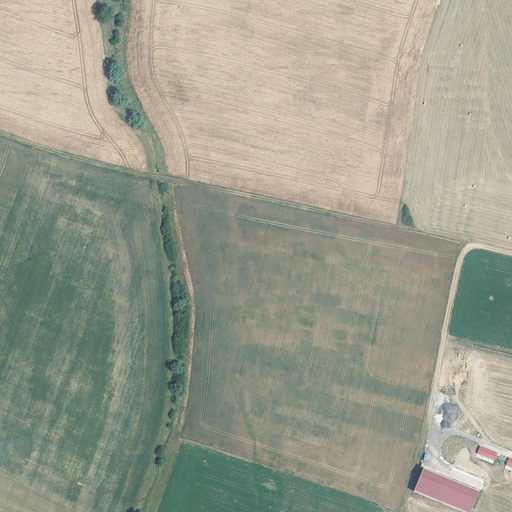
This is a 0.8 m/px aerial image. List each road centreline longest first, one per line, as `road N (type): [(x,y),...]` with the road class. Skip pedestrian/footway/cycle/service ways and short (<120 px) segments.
road 1 (track): [(0,135),(141,174),(511,253)]
road 2 (track): [(464,241),(401,511)]
road 3 (track): [(396,226),(419,75),(443,0)]
